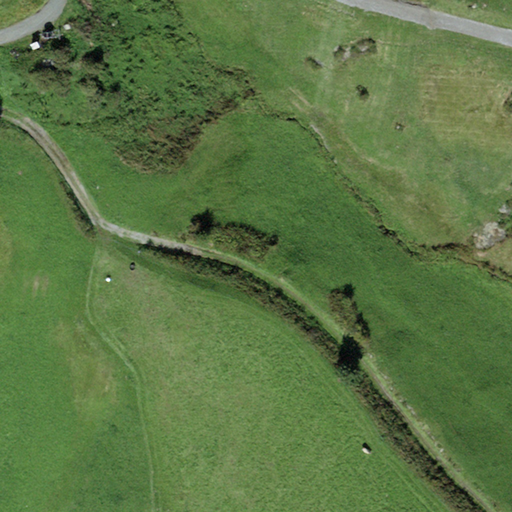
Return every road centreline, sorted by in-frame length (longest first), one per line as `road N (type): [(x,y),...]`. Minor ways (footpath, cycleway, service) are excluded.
road 1 (track): [(0,111),(39,135),(108,235)]
road 2 (track): [(364,0),(511,39)]
